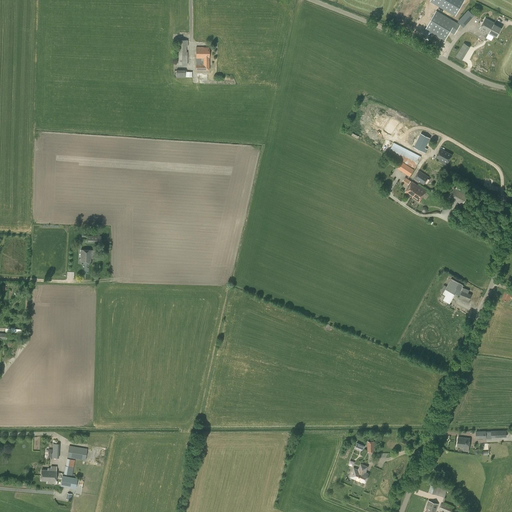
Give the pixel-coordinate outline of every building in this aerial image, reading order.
[(461,0),(431,0),(430,2),(456,17),(465,2),(461,0)] [(457,22),(460,24),(463,27),(474,15),(468,10),(462,17),(457,22)] [(445,40),(450,32),(454,34),(460,25),(436,11),(425,29),(445,40)] [(485,18),(480,29),(496,37),(502,27),(485,18)] [(187,47),(187,40),(176,40),(176,65),(187,65),(187,52),(186,52),(186,47),(187,47)] [(196,47),(196,57),(196,70),(209,70),(209,57),(209,47),(196,47)] [(460,49),(456,56),(462,60),(466,53),(460,49)] [(427,149),(426,148),(429,140),(376,113),(370,125),(424,152),(425,153),(427,149)] [(415,169),(421,157),(367,129),(361,141),(415,169)] [(440,160),(439,161),(446,165),(447,163),(447,164),(452,155),(440,149),(435,158),(440,160)] [(400,170),(407,175),(411,168),(405,164),(400,170)] [(414,179),(412,182),(417,186),(420,182),(423,185),(428,177),(419,171),(414,179)] [(426,191),(417,186),(412,182),(405,192),(419,202),(426,191)] [(467,196),(453,188),(448,197),(462,204),(467,196)] [(94,255),(91,255),(91,250),(81,249),(80,262),(91,262),(91,259),(94,259),(94,255)] [(451,278),(446,286),(444,285),(440,291),(443,292),(440,298),(442,299),(442,298),(442,299),(450,304),(452,299),(456,293),(461,295),(459,299),(468,303),(471,295),(462,291),(461,291),(463,285),(464,283),(453,277),(452,276),(451,278)] [(511,294),(505,291),(502,299),(508,301),(509,298),(511,298),(511,294)] [(468,451),(468,448),(470,438),(458,437),(457,447),(464,448),(463,451),(468,451)] [(48,449),(48,457),(58,457),(59,443),(52,443),(52,449),(48,449)] [(85,461),(87,449),(69,445),(67,457),(85,461)] [(65,466),(63,474),(72,475),(72,474),(76,475),(77,468),(73,467),(75,460),(67,459),(66,466),(65,466)] [(356,476),(355,479),(365,483),(368,474),(365,473),(367,467),(361,464),(358,470),(354,468),(351,475),(356,476)] [(51,466),(51,468),(48,468),(48,470),(41,469),(41,480),(56,481),(56,468),(56,466),(51,466)] [(61,486),(71,488),(72,479),(62,477),(61,486)] [(445,498),(447,491),(431,486),(429,493),(445,498)] [(426,508),(427,508),(425,511),(434,511),(438,504),(428,501),(426,508)]
